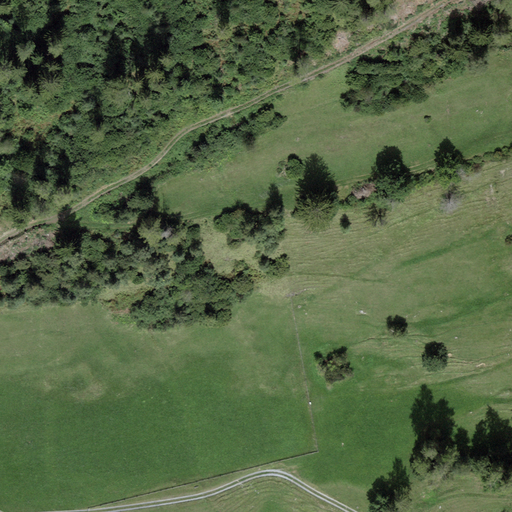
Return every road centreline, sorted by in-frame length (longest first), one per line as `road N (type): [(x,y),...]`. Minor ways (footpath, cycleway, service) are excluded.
road 1 (track): [(0,244),(147,167),(184,131),(347,58),(448,0)]
road 2 (track): [(348,511),(268,474),(208,496),(112,511)]
